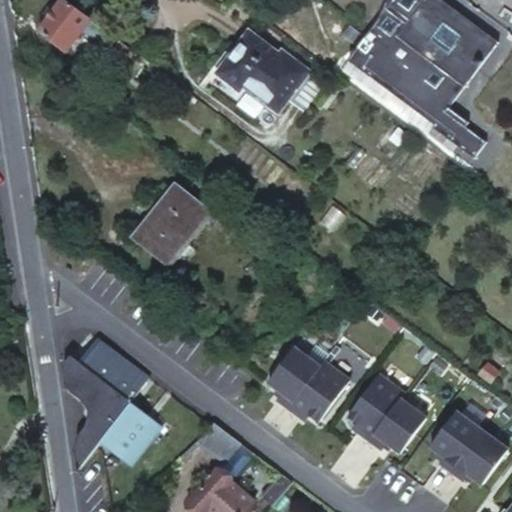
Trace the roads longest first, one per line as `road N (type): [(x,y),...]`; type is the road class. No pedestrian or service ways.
road 1 (residential): [(29,299),(89,312),(351,511)]
road 2 (residential): [(64,511),(29,299)]
road 3 (residential): [(29,299),(0,118)]
